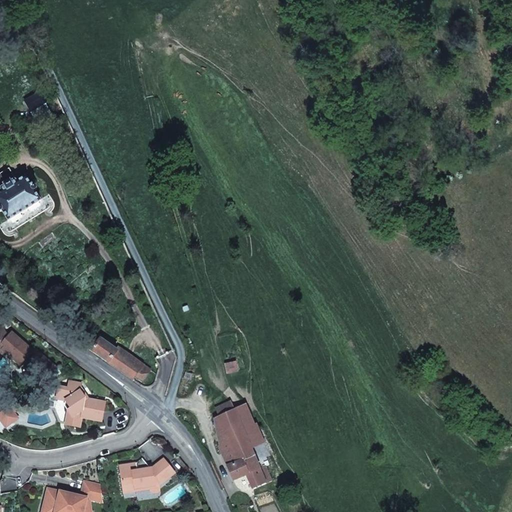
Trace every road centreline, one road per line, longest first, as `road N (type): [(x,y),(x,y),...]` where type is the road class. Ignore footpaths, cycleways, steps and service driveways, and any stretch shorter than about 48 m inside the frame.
road 1 (residential): [(163,415),(184,352),(15,0)]
road 2 (unknown): [(18,149),(29,172),(63,197),(160,346),(151,406)]
road 3 (unclassified): [(0,297),(163,415)]
road 4 (residential): [(0,448),(36,464),(134,441),(163,415)]
